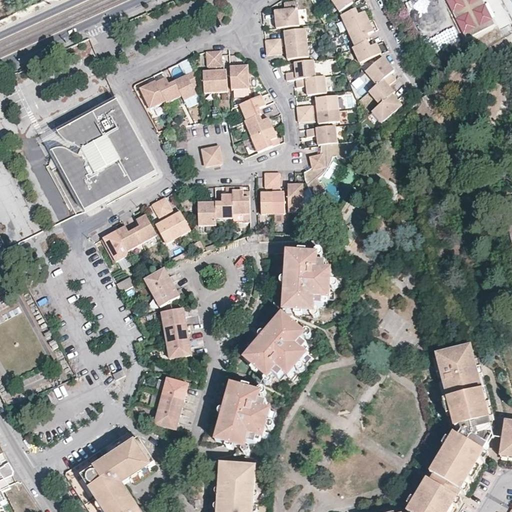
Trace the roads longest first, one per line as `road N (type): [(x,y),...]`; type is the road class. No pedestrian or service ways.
road 1 (residential): [(71,230),(173,179),(288,157),(288,111),(245,20)]
road 2 (residential): [(20,129),(245,20)]
road 3 (residential): [(206,296),(216,363),(192,445),(167,445),(114,415)]
road 4 (residential): [(114,415),(138,365),(71,230)]
road 5 (secondary): [(0,63),(143,0)]
